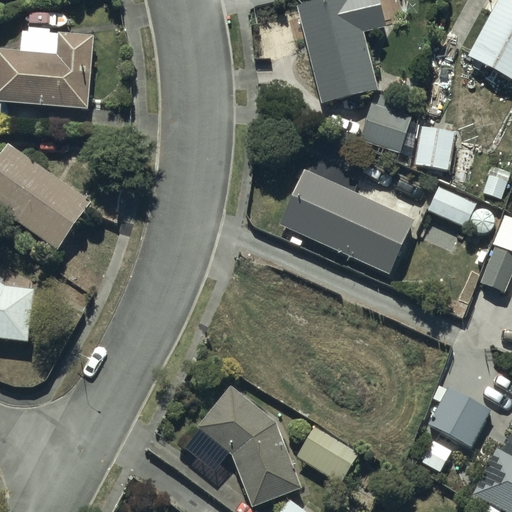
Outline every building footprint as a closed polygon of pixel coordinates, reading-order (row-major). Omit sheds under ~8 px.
[(377,0),(322,0),(297,6),(322,106),(377,92),(362,35),(384,29),(377,0)] [(511,0),(498,0),(468,59),(511,81),(511,0)] [(20,53),(0,51),(0,119),(1,120),(2,102),(88,108),(93,37),(51,34),(52,31),(28,29),(28,33),(22,33),(20,53)] [(370,105),(359,142),(399,154),(411,118),(370,105)] [(453,131),(420,127),(415,166),(448,170),(453,131)] [(9,145),(0,156),(0,210),(57,251),(91,204),(9,145)] [(303,172),(279,226),(388,276),(413,222),(303,172)] [(475,206),(438,189),(428,213),(465,229),(475,206)] [(473,216),(472,217),(472,218),(471,219),(471,220),(471,221),(470,222),(470,223),(470,224),(470,225),(471,226),(471,227),(471,228),(472,229),(472,230),(473,231),(474,231),(474,232),(475,233),(476,234),(477,234),(478,235),(479,235),(480,235),(481,235),(482,236),(483,236),(484,235),(485,235),(486,235),(487,235),(488,234),(489,234),(490,233),(491,232),(492,231),(493,230),(493,229),(494,228),(494,227),(494,226),(495,225),(495,224),(495,223),(495,222),(494,221),(494,220),(494,219),(493,218),(493,217),(492,216),(492,215),(491,214),(490,214),(489,213),(488,213),(487,212),(486,212),(485,211),(484,211),(483,211),(482,211),(481,211),(480,211),(479,212),(478,212),(477,213),(476,213),(475,214),(474,214),(474,215),(473,216)] [(511,220),(505,217),(492,247),(494,248),(479,284),(504,295),(511,275),(511,220)] [(0,338),(28,342),(33,291),(3,288),(0,285),(0,338)] [(491,411),(449,388),(428,425),(470,449),(491,411)] [(300,489),(274,425),(231,390),(198,430),(232,458),(252,508),(300,489)] [(497,450),(472,496),(503,511),(511,511),(511,403),(506,401),(492,428),(501,433),(496,442),(504,446),(501,452),(497,450)] [(313,430),(296,460),(340,486),(357,456),(313,430)] [(304,511),(289,500),(279,511),(304,511)]
